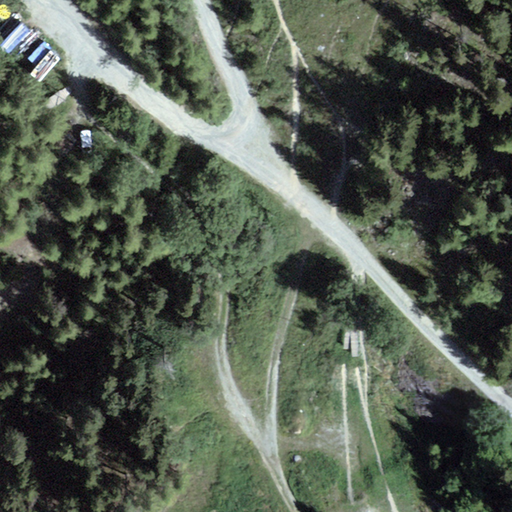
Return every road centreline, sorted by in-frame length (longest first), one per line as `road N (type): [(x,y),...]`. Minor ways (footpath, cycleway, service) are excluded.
road 1 (track): [(73,29),(75,76),(96,124),(160,191),(223,291),(219,364),(298,511)]
road 2 (track): [(511,414),(327,218),(235,146)]
road 3 (track): [(38,0),(159,107),(235,146)]
road 4 (track): [(198,0),(240,103),(235,146)]
